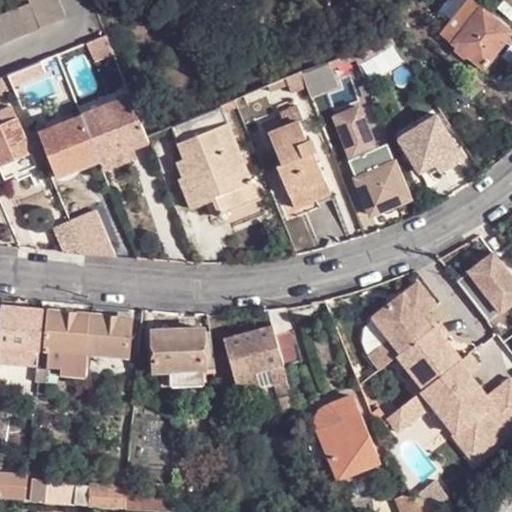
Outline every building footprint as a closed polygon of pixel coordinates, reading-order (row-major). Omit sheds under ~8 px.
[(0,46),(67,19),(59,0),(28,0),(30,4),(0,16),(0,46)] [(471,0),(470,0),(450,27),(461,37),(483,8),(471,0)] [(484,68),(511,31),(483,8),(461,37),(455,45),(456,47),(456,52),(465,58),(469,57),(484,68)] [(387,47),(392,42),(384,31),(380,38),(387,47)] [(107,39),(89,46),(95,62),(115,55),(107,39)] [(329,62),(301,71),(310,96),(338,86),(329,62)] [(15,90),(24,111),(59,97),(46,64),(9,77),(15,90)] [(0,80),(0,95),(15,90),(9,77),(0,80)] [(133,97),(84,116),(96,145),(125,133),(132,152),(137,150),(152,145),(150,138),(133,97)] [(226,104),(177,126),(184,141),(233,121),(228,112),(242,105),(239,99),(226,104)] [(278,116),(283,128),(297,122),(299,121),(294,109),(278,116)] [(0,115),(4,125),(17,119),(12,110),(0,115)] [(96,145),(84,116),(43,131),(52,159),(73,152),(80,172),(102,164),(96,145)] [(419,174),(434,166),(454,153),(457,151),(436,117),(422,125),(418,127),(399,140),(419,174)] [(0,126),(0,168),(31,155),(17,119),(4,125),(0,126)] [(233,121),(184,141),(181,142),(188,158),(181,161),(187,177),(183,179),(195,209),(211,202),(217,219),(265,198),(235,120),(233,121)] [(297,122),(283,128),(268,135),(282,166),(276,169),(294,209),(329,194),(312,154),(317,151),(312,139),(305,142),(297,122)] [(96,145),(102,164),(132,152),(125,133),(96,145)] [(372,143),(374,148),(385,144),(383,138),(372,143)] [(349,160),(358,180),(393,166),(385,144),(374,148),(349,160)] [(102,164),(105,171),(140,156),(137,150),(132,152),(102,164)] [(73,152),(52,159),(58,179),(61,181),(64,183),(70,184),(73,184),(76,182),(79,178),(80,175),(80,172),(73,152)] [(454,153),(434,166),(442,177),(462,166),(454,153)] [(31,155),(0,168),(0,171),(5,182),(37,168),(31,155)] [(393,166),(358,180),(355,180),(372,216),(409,200),(393,166)] [(56,230),(66,255),(86,257),(73,226),(56,230)] [(511,276),(495,254),(458,283),(489,324),(511,306),(511,276)] [(369,361),(379,373),(398,358),(425,392),(463,362),(446,342),(451,338),(440,325),(438,327),(432,332),(422,320),(428,315),(437,308),(418,284),(373,321),(391,343),(369,361)] [(0,348),(38,353),(42,313),(0,308),(0,318),(0,348)] [(300,363),(288,310),(270,314),(273,326),(275,336),(284,368),(300,363)] [(90,354),(93,317),(48,313),(46,350),(48,351),(90,354)] [(428,315),(422,320),(432,332),(438,327),(428,315)] [(133,321),(93,317),(90,354),(129,358),(133,321)] [(262,373),(284,368),(275,336),(273,326),(225,339),(236,380),(262,373)] [(179,373),(204,371),(206,371),(205,330),(154,332),(156,373),(179,373)] [(37,364),(38,353),(0,348),(0,360),(3,360),(37,364)] [(46,366),(87,370),(88,366),(90,354),(48,351),(46,366)] [(425,392),(408,406),(419,421),(435,408),(457,435),(455,437),(465,450),(478,440),(487,452),(511,431),(511,407),(502,415),(489,399),(472,376),(481,369),(471,356),(463,362),(425,392)] [(87,370),(87,376),(90,376),(100,378),(101,367),(88,366),(87,370)] [(287,379),(284,368),(262,373),(266,385),(273,383),(287,379)] [(37,370),(36,385),(38,385),(47,385),(47,372),(37,370)] [(204,382),(204,371),(179,373),(180,384),(204,382)] [(266,385),(262,373),(236,380),(240,392),(266,385)] [(511,381),(489,399),(502,415),(511,407),(511,381)] [(284,382),(273,383),(276,400),(287,397),(284,382)] [(322,430),(323,441),(337,480),(380,464),(354,400),(334,407),(331,410),(325,419),(322,430)] [(408,406),(389,421),(401,435),(419,421),(408,406)] [(478,440),(465,450),(475,462),(487,452),(478,440)] [(241,474),(232,476),(237,510),(264,510),(255,470),(241,474)] [(0,500),(24,502),(27,482),(1,481),(2,475),(0,474),(0,500)] [(128,489),(129,475),(119,474),(119,481),(96,479),(95,480),(95,482),(90,482),(90,477),(77,475),(76,484),(76,486),(90,487),(113,489),(128,489)] [(34,507),(53,509),(54,504),(54,483),(53,477),(37,476),(34,507)] [(436,482),(403,496),(434,511),(448,501),(442,491),(436,482)] [(54,504),(62,505),(63,484),(54,483),(54,504)] [(62,505),(75,506),(76,486),(76,484),(63,484),(62,505)] [(452,484),(442,491),(448,501),(458,493),(452,484)] [(76,486),(75,506),(89,507),(90,487),(76,486)] [(89,507),(113,508),(113,489),(90,487),(89,507)] [(113,508),(126,509),(128,489),(113,489),(113,508)] [(403,496),(400,499),(402,504),(411,511),(434,511),(403,496)] [(397,511),(394,503),(391,497),(372,497),(373,511),(372,511),(397,511)] [(411,511),(402,504),(400,499),(394,503),(397,511),(411,511)]
